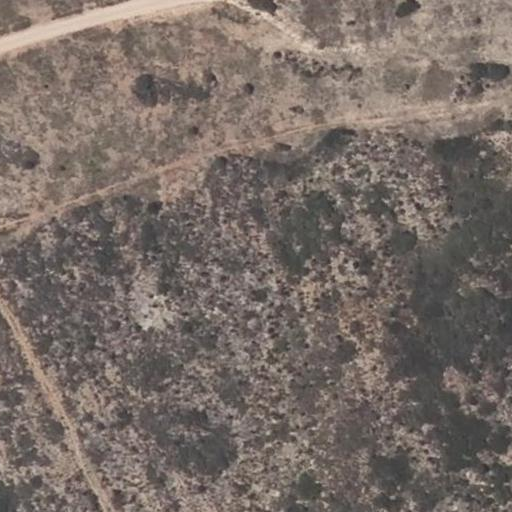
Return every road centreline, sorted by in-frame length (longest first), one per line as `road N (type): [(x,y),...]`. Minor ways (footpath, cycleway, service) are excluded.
road 1 (track): [(0,231),(305,126),(511,91)]
road 2 (track): [(0,306),(111,511)]
road 3 (track): [(0,45),(123,0)]
